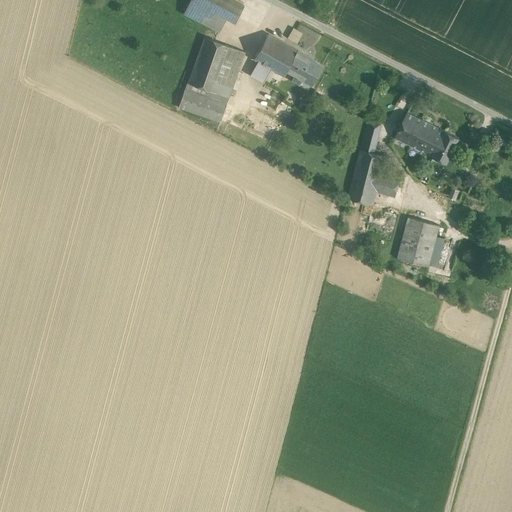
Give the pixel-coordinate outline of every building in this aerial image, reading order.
[(226,19),(190,0),(184,13),(219,31),(226,19)] [(244,5),(234,0),(190,0),(226,19),(235,23),(244,5)] [(303,33),(293,27),(287,38),(297,43),(303,33)] [(298,51),(268,34),(254,58),(273,69),(282,75),(284,75),(286,70),(298,51)] [(245,51),(205,37),(188,83),(228,97),(245,51)] [(310,58),(298,51),(286,70),(311,84),(321,66),(309,59),(310,58)] [(273,69),(253,106),(263,109),(278,83),(282,75),(273,69)] [(228,97),(188,83),(186,89),(226,104),(228,97)] [(287,88),(278,83),(263,109),(272,115),(287,88)] [(186,89),(184,89),(178,107),(220,122),(226,104),(186,89)] [(445,131),(408,113),(396,137),(434,155),(445,131)] [(382,123),(369,119),(365,135),(378,138),(382,123)] [(459,137),(446,131),(445,131),(434,155),(433,156),(447,163),(459,137)] [(378,138),(365,135),(363,143),(376,146),(378,138)] [(376,146),(363,143),(361,149),(374,152),(376,146)] [(374,152),(361,149),(348,198),(374,204),(377,191),(383,169),(386,155),(374,152)] [(401,174),(383,169),(377,191),(395,196),(401,174)] [(452,186),(448,195),(455,198),(459,189),(452,186)] [(398,258),(429,266),(432,254),(436,239),(440,225),(409,216),(398,258)] [(460,241),(445,237),(444,241),(440,255),(437,268),(452,271),(460,241)] [(440,255),(444,241),(436,239),(432,254),(440,255)]
